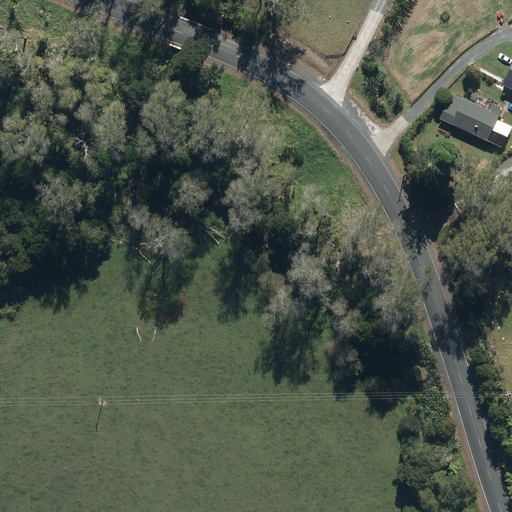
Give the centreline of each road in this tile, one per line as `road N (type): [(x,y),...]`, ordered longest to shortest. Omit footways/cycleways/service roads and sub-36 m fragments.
road 1 (tertiary): [(501,511),(430,282),(353,139),(277,76),(98,0)]
road 2 (unknown): [(402,220),(511,130)]
